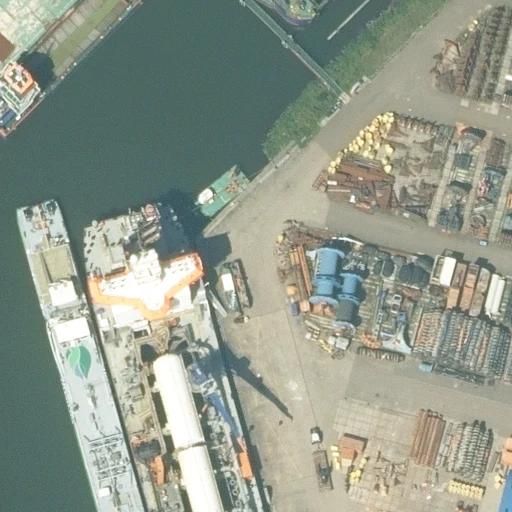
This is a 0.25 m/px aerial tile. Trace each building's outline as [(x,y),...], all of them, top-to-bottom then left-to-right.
[(507,20),(511,0),(502,0),(497,18),(507,20)] [(423,130),(429,105),(418,102),(412,127),(423,130)] [(441,110),(434,135),(443,138),(450,113),(441,110)] [(478,147),(483,123),(461,118),(456,143),(478,147)] [(511,139),(511,128),(489,123),(487,134),(511,139)] [(484,139),(482,150),(502,154),(505,144),(484,139)] [(411,169),(421,173),(426,157),(416,154),(411,169)] [(504,174),(507,162),(483,155),(480,167),(504,174)] [(433,182),(440,160),(431,156),(423,179),(433,182)] [(412,203),(420,178),(409,175),(400,200),(412,203)] [(404,418),(408,392),(339,382),(335,408),(404,418)] [(263,450),(287,446),(285,435),(261,439),(263,450)] [(511,511),(511,478),(501,511),(511,511)]
